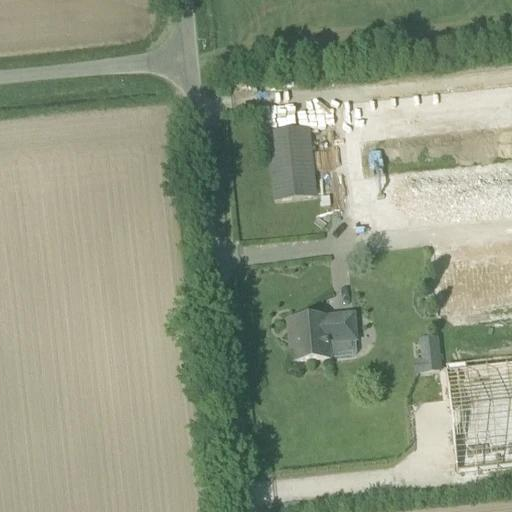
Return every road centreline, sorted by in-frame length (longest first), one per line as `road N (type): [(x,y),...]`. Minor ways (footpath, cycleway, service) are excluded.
road 1 (unclassified): [(238,511),(189,64)]
road 2 (unclassified): [(0,82),(189,64)]
